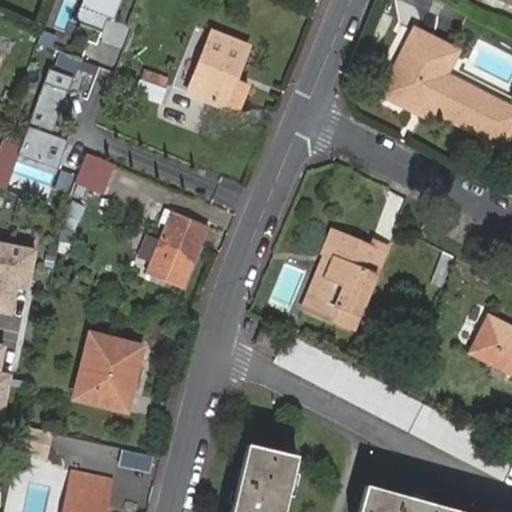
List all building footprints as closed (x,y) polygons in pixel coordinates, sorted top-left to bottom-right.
[(113,22),(121,0),(83,0),(74,25),(101,35),(106,20),(113,22)] [(214,34),(190,95),(227,109),(240,114),(251,87),(238,81),(251,49),(214,34)] [(419,97),(429,73),(424,71),(436,48),(405,35),(377,97),(406,110),(413,94),(419,97)] [(429,73),(439,49),(436,48),(424,71),(429,73)] [(435,76),(446,53),(439,49),(429,73),(435,76)] [(57,54),(54,67),(78,72),(81,59),(57,54)] [(88,101),(99,66),(85,62),(74,97),(88,101)] [(50,138),(72,81),(48,72),(16,158),(55,173),(66,144),(50,138)] [(456,86),(435,76),(429,73),(419,97),(424,99),(420,109),(472,132),(486,99),(456,86)] [(167,92),(141,84),(136,98),(162,107),(167,92)] [(412,113),(419,97),(413,94),(406,110),(412,113)] [(417,115),(420,109),(424,99),(419,97),(412,113),(417,115)] [(498,143),(511,112),(511,111),(486,99),(472,132),(498,143)] [(110,164),(84,155),(73,182),(100,192),(110,164)] [(0,208),(4,211),(12,200),(0,191),(0,208)] [(19,203),(14,214),(41,226),(46,214),(19,203)] [(65,226),(78,228),(82,206),(70,203),(65,226)] [(153,269),(187,286),(209,232),(174,218),(153,269)] [(55,251),(59,223),(46,221),(43,249),(55,251)] [(326,324),(357,245),(320,230),(310,254),(313,255),(323,259),(301,314),(326,324)] [(360,246),(357,245),(326,324),(328,325),(334,311),(347,316),(376,244),(362,239),(360,246)] [(36,253),(0,245),(0,314),(11,317),(16,290),(28,292),(36,253)] [(323,259),(313,255),(291,310),(301,314),(323,259)] [(183,293),(187,286),(153,269),(149,278),(183,293)] [(439,271),(428,297),(454,308),(465,283),(439,271)] [(342,330),(347,316),(334,311),(328,325),(342,330)] [(511,335),(475,316),(457,350),(511,378),(511,335)] [(257,326),(247,344),(265,352),(273,334),(257,326)] [(511,442),(280,333),(266,361),(499,472),(511,444),(511,442)] [(94,340),(80,403),(129,415),(143,351),(94,340)] [(0,416),(2,417),(10,378),(0,375),(0,369),(4,348),(0,347),(0,416)] [(367,357),(363,368),(376,374),(380,364),(367,357)] [(376,374),(382,376),(386,367),(380,364),(376,374)] [(48,453),(52,435),(22,429),(17,454),(28,456),(29,449),(48,453)] [(239,444),(223,511),(276,511),(290,457),(239,444)] [(46,460),(48,453),(29,449),(28,456),(46,460)] [(72,494),(68,511),(107,511),(110,501),(112,502),(115,484),(72,474),(68,493),(72,494)] [(485,511),(358,483),(351,511),(485,511)]
